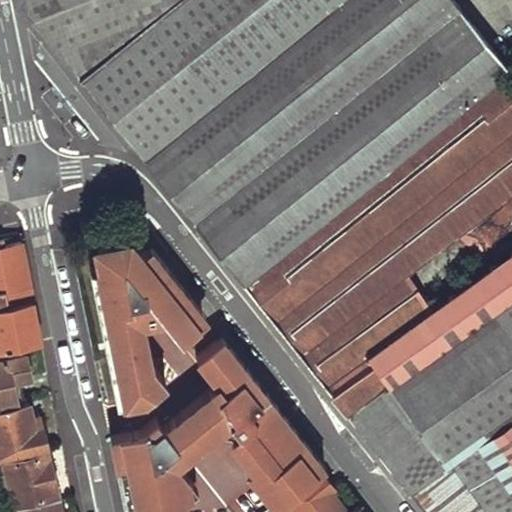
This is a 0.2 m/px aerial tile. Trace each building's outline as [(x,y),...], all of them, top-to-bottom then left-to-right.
[(25,0),(28,9),(80,77),(175,0),(25,0)] [(206,109),(342,0),(175,0),(80,77),(106,109),(145,158),(206,109)] [(342,0),(206,109),(145,158),(181,203),(256,298),(297,350),(348,414),(389,385),(491,312),(511,296),(511,73),(454,0),(342,0)] [(96,261),(124,400),(145,397),(165,381),(151,363),(149,363),(144,364),(135,322),(141,320),(163,316),(181,337),(198,324),(202,316),(200,309),(172,274),(162,276),(159,263),(152,265),(149,250),(133,253),(129,236),(110,240),(110,243),(107,244),(100,248),(98,256),(99,260),(96,261)] [(0,305),(32,298),(20,237),(0,240),(0,305)] [(147,250),(149,250),(152,265),(159,263),(162,276),(172,274),(151,246),(147,250)] [(511,296),(491,312),(511,339),(511,296)] [(0,305),(0,347),(40,340),(35,313),(32,298),(0,305)] [(511,339),(491,312),(389,385),(449,463),(511,417),(511,339)] [(144,364),(149,363),(141,320),(135,322),(144,364)] [(230,440),(278,501),(324,464),(228,344),(219,340),(213,342),(196,356),(216,381),(163,424),(156,417),(143,428),(110,434),(116,466),(126,464),(135,511),(186,511),(184,498),(196,487),(175,461),(217,428),(228,419),(237,430),(231,434),(230,440)] [(0,358),(0,402),(20,398),(16,378),(29,375),(24,353),(0,358)] [(389,385),(348,414),(374,447),(410,492),(449,463),(389,385)] [(0,406),(0,461),(46,449),(36,399),(0,406)] [(511,511),(511,417),(449,463),(410,492),(425,511),(511,511)] [(217,428),(227,429),(231,434),(237,430),(228,419),(217,428)] [(46,452),(0,463),(0,504),(1,508),(56,494),(46,452)] [(135,511),(126,464),(116,466),(125,511),(135,511)] [(319,472),(284,501),(293,511),(341,511),(346,508),(319,472)] [(60,511),(57,498),(0,511),(60,511)]
